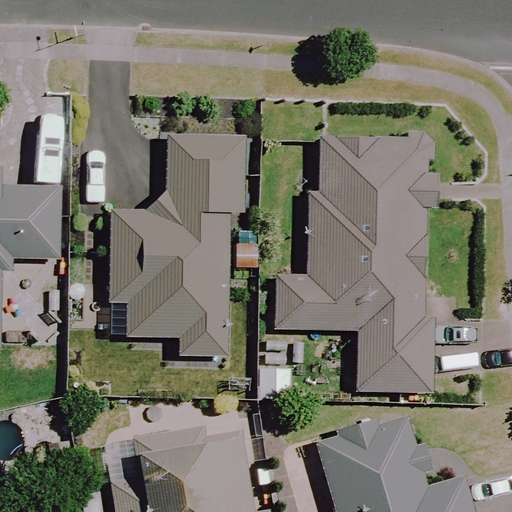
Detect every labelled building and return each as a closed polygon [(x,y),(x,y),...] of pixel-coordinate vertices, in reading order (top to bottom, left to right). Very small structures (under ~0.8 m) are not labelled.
[(257,142),(245,142),(164,139),(162,219),(111,217),(108,305),(122,306),(121,340),(173,341),(172,360),(220,361),(224,270),(253,271),(254,242),(242,241),(244,179),(256,179),(257,142)] [(414,274),(425,274),(426,243),(415,243),(417,209),(428,210),(429,178),(413,177),(414,144),(313,140),(306,281),(276,279),(273,331),(355,335),(352,394),(419,397),(422,324),(411,323),(414,274)] [(53,193),(0,191),(0,302),(2,262),(51,264),(53,193)] [(296,369),(256,367),(254,402),(295,404),(296,369)] [(467,511),(459,481),(422,491),(418,475),(433,471),(424,439),(409,444),(402,418),(313,443),(331,511),(467,511)] [(135,488),(108,490),(75,493),(76,511),(267,511),(256,511),(249,511),(244,439),(198,442),(198,435),(132,441),(135,488)] [(0,511),(12,511),(0,489),(0,511)]
